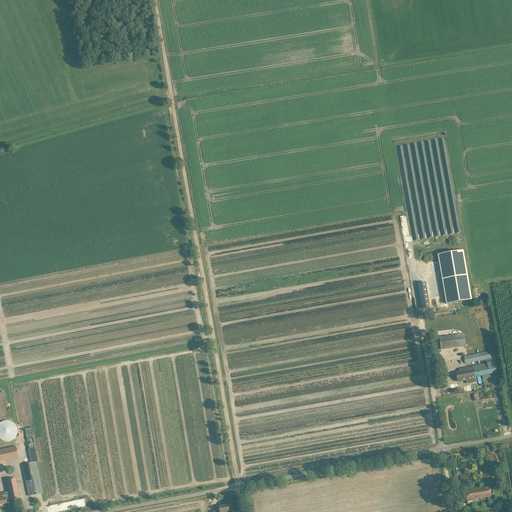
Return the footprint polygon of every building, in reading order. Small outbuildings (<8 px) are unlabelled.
[(461,237),(434,242),(444,298),(442,298),(443,304),(472,299),(461,237)] [(419,239),(414,240),(419,267),(423,267),(419,239)] [(423,280),(424,271),(416,271),(415,279),(423,280)] [(425,282),(417,283),(422,308),(430,307),(425,282)] [(491,320),(486,321),(486,319),(473,321),(475,334),(493,330),(491,320)] [(436,347),(440,347),(441,350),(466,346),(464,333),(434,338),(436,347)] [(464,357),(465,363),(490,358),(489,351),(464,357)] [(473,367),(464,368),(459,369),(460,372),(456,373),(458,381),(475,378),(475,377),(497,372),(494,362),(473,366),(473,367)] [(0,439),(1,440),(2,441),(3,441),(4,441),(5,441),(6,442),(7,442),(8,442),(9,441),(10,441),(11,441),(12,440),(13,440),(14,439),(14,438),(15,438),(15,437),(16,436),(16,435),(17,435),(17,434),(17,433),(17,432),(17,431),(17,430),(17,429),(17,428),(17,427),(16,426),(15,425),(15,424),(14,424),(13,423),(13,422),(12,422),(11,421),(10,421),(9,421),(8,421),(7,420),(6,421),(5,421),(4,421),(3,421),(2,421),(1,422),(0,422),(0,439)] [(0,450),(0,461),(18,458),(16,447),(0,450)] [(23,465),(28,491),(29,496),(43,493),(37,462),(23,465)] [(10,497),(0,498),(0,504),(7,503),(7,500),(20,498),(16,478),(7,480),(10,497)] [(473,499),(487,497),(488,502),(492,502),(490,487),(472,490),(465,491),(467,504),(474,503),(473,499)]
